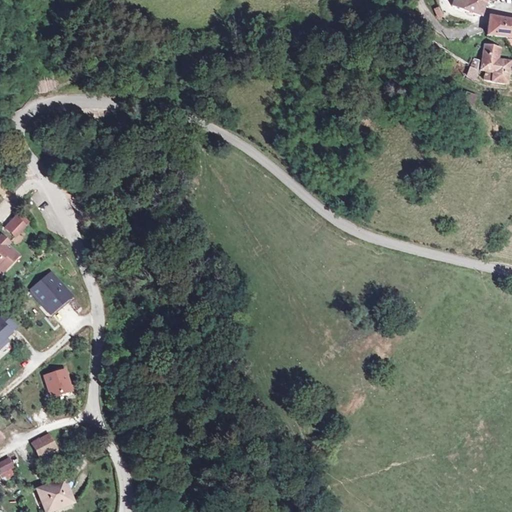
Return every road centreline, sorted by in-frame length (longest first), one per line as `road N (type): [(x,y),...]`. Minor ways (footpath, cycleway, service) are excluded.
road 1 (residential): [(511,272),(364,235),(195,120),(102,102),(33,106),(19,131),(78,242),(98,323),(94,415),(125,483),(124,511)]
road 2 (track): [(195,120),(209,221),(247,303),(241,385),(353,511)]
road 3 (track): [(6,392),(95,311)]
